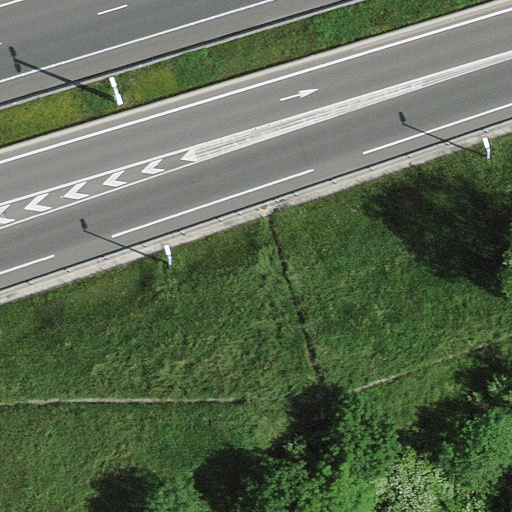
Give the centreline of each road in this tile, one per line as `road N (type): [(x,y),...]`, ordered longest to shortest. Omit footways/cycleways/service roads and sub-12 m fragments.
road 1 (motorway): [(0,237),(511,60)]
road 2 (motorway): [(0,185),(511,30)]
road 3 (motorway): [(0,43),(143,0)]
